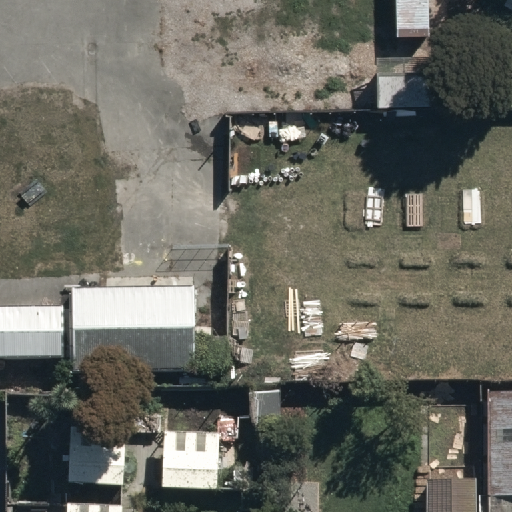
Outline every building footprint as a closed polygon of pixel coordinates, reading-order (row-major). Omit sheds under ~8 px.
[(182,0),(185,125),(447,120),(444,0),(182,0)] [(197,376),(196,292),(70,294),(72,378),(197,376)] [(63,305),(0,305),(0,357),(63,357),(63,305)] [(511,511),(511,397),(487,398),(488,511),(511,511)] [(219,441),(162,439),(162,495),(218,495),(219,441)] [(125,445),(69,443),(68,490),(123,491),(125,445)] [(477,511),(477,487),(428,487),(428,511),(477,511)]
